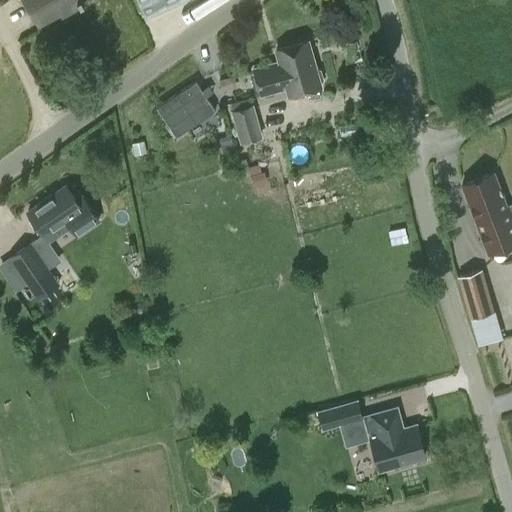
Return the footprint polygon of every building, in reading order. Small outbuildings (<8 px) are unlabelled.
[(24,0),(38,24),(60,12),(63,17),(84,5),(81,0),(24,0)] [(135,0),(144,18),(181,0),(135,0)] [(320,86),(307,40),(276,49),(279,61),(254,69),(261,94),(286,86),(288,95),(320,86)] [(231,110),(240,141),(261,135),(252,104),(231,110)] [(493,172),(461,184),(487,252),(511,242),(511,203),(506,206),(493,172)] [(26,210),(42,233),(49,243),(51,242),(74,226),(80,235),(100,221),(87,203),(81,208),(64,184),(26,210)] [(9,256),(27,282),(26,282),(47,268),(46,268),(29,242),(9,256)] [(481,268),(457,275),(469,316),(492,308),(481,268)] [(363,417),(358,399),(316,411),(321,429),(340,424),(363,417)] [(400,428),(398,421),(400,420),(396,407),(371,414),(377,435),(370,437),(379,469),(399,463),(400,467),(413,463),(412,460),(425,456),(416,424),(400,428)]
